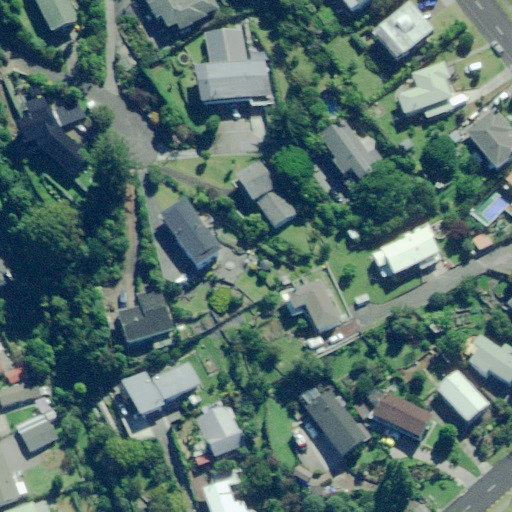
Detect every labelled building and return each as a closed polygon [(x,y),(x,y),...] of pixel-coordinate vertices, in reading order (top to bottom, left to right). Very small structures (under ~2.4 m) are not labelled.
[(79,23),(66,0),(33,0),(53,37),(79,23)] [(194,29),(193,28),(207,19),(206,17),(221,8),(215,0),(145,0),(160,23),(162,22),(169,34),(178,29),(180,32),(182,36),(194,29)] [(349,0),(340,7),(349,19),(372,0),(349,0)] [(434,37),(409,6),(372,36),(396,66),(434,37)] [(248,64),(242,30),(206,38),(213,72),(198,75),(205,111),(249,102),(250,109),(273,104),(264,61),(248,64)] [(451,82),(444,64),(411,76),(417,91),(397,99),(404,119),(424,112),(427,121),(456,111),(446,83),(451,82)] [(44,106),(34,87),(17,96),(27,115),(44,106)] [(77,160),(82,153),(60,134),(63,133),(78,125),(70,108),(54,115),(52,110),(15,129),(26,151),(34,147),(75,182),(87,168),(77,160)] [(511,134),(494,112),(467,133),(498,173),(511,162),(511,144),(507,137),(511,134)] [(345,122),(341,125),(320,140),(335,161),(330,165),(342,182),(352,175),(360,187),(384,169),(379,162),(384,159),(370,139),(361,145),(347,126),(345,122)] [(413,148),(408,140),(397,147),(403,155),(413,148)] [(296,213),(261,163),(237,180),(254,204),(256,202),(274,229),(296,213)] [(223,255),(185,202),(160,220),(198,273),(223,255)] [(394,277),(417,266),(419,270),(442,259),(438,251),(426,227),(400,239),(401,241),(372,255),(383,278),(393,273),(394,277)] [(492,245),(486,233),(473,240),(479,252),(492,245)] [(271,270),(266,260),(257,265),(262,274),(271,270)] [(342,323),(321,282),(289,299),(297,316),(307,310),(320,335),(342,323)] [(175,334),(161,291),(136,299),(138,304),(117,311),(129,349),(175,334)] [(468,344),(478,350),(469,364),(485,375),(488,372),(510,386),(511,383),(511,358),(507,356),(511,349),(503,344),(500,349),(485,339),(475,333),(468,344)] [(200,385),(188,363),(151,382),(146,373),(116,389),(125,406),(132,402),(142,421),(164,409),(162,405),(200,385)] [(6,374),(12,386),(30,377),(23,365),(6,374)] [(489,407),(457,372),(436,391),(468,426),(489,407)] [(34,379),(0,392),(0,399),(4,410),(40,395),(34,379)] [(322,399),(315,389),(299,401),(343,460),(367,443),(330,393),(322,399)] [(435,419),(388,392),(373,418),(420,445),(435,419)] [(363,398),(350,407),(360,421),(373,412),(363,398)] [(246,447),(235,421),(240,419),(234,405),(225,409),(197,421),(214,461),(246,447)] [(52,410),(44,415),(17,429),(31,454),(58,440),(48,422),(56,418),(52,410)] [(16,487),(5,458),(0,459),(0,508),(29,497),(23,484),(16,487)] [(240,481),(237,473),(220,478),(219,473),(212,476),(216,486),(203,490),(210,511),(255,511),(254,508),(247,511),(243,500),(233,503),(227,485),(240,481)] [(324,483),(311,484),(312,500),(326,499),(324,483)] [(94,494),(86,496),(89,509),(97,507),(94,494)]
